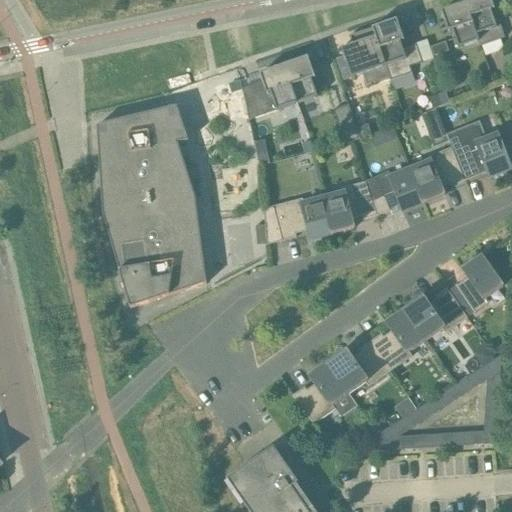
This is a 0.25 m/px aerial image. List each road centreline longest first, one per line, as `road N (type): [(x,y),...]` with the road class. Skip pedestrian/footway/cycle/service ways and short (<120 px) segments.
road 1 (residential): [(459,227),(242,390),(230,389),(197,338),(270,278)]
road 2 (unclassified): [(0,58),(262,0)]
road 3 (residential): [(270,278),(459,227)]
road 4 (residential): [(34,489),(0,318)]
